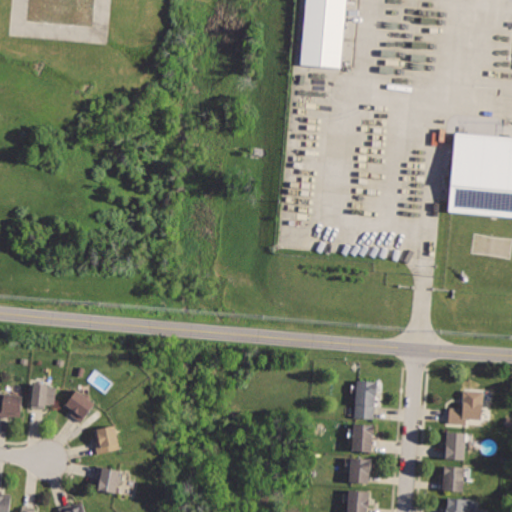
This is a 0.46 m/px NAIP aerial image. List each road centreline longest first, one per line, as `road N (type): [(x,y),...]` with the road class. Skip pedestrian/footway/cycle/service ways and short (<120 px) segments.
road 1 (residential): [(0,311),(511,357)]
road 2 (residential): [(420,349),(408,511)]
